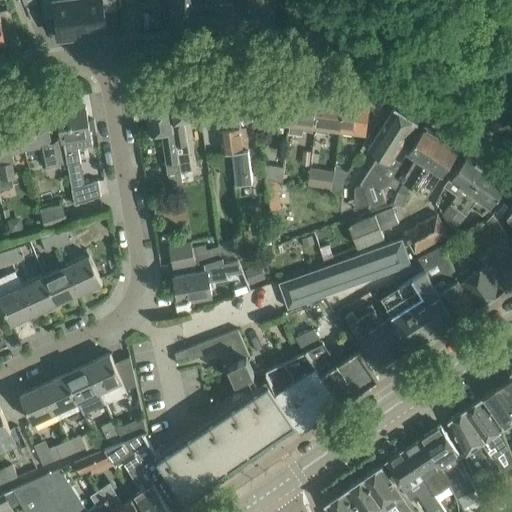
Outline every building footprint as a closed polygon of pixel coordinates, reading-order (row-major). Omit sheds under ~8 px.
[(41,0),(44,18),(56,17),(59,38),(68,37),(68,40),(83,38),(79,0),(41,0)] [(79,0),(83,38),(98,36),(98,33),(107,32),(104,11),(117,10),(115,0),(79,0)] [(171,0),(171,1),(165,1),(165,15),(172,15),(172,30),(200,30),(201,24),(199,24),(198,4),(207,4),(206,0),(171,0)] [(206,0),(207,4),(198,4),(199,24),(201,24),(200,30),(201,30),(201,29),(234,29),(233,0),(206,0)] [(233,0),(234,29),(254,28),(252,0),(233,0)] [(266,28),(266,27),(275,27),(274,0),(252,0),(254,28),(266,28)] [(246,85),(224,87),(226,98),(227,118),(228,130),(231,151),(233,151),(236,182),(251,180),(248,149),(246,125),(241,126),(240,117),(249,117),(248,105),(246,85)] [(202,89),(204,109),(205,120),(217,119),(218,129),(221,152),(231,151),(228,130),(227,118),(226,98),(224,87),(202,89)] [(268,87),(265,107),(264,119),(289,122),(293,91),(268,87)] [(195,118),(191,89),(167,92),(172,131),(174,130),(181,171),(192,169),(184,120),(195,118)] [(289,122),(288,132),(302,134),(302,129),(313,130),(313,125),(315,113),(317,94),(293,91),(289,122)] [(167,173),(181,171),(174,130),(172,131),(167,92),(144,95),(150,134),(161,133),(167,173)] [(329,127),(340,128),(343,97),(321,94),(316,131),(328,132),(329,127)] [(340,128),(366,131),(370,100),(343,97),(340,128)] [(86,106),(58,110),(61,130),(67,163),(74,162),(79,161),(77,147),(92,144),(90,134),(96,133),(94,119),(88,120),(86,106)] [(379,155),(361,182),(361,184),(368,204),(369,207),(386,201),(382,187),(386,186),(388,183),(393,174),(402,162),(394,156),(406,137),(417,121),(395,106),(384,123),(368,148),(379,155)] [(45,112),(17,119),(24,147),(40,143),(44,166),(63,162),(58,138),(51,139),(49,132),(45,112)] [(0,187),(5,187),(4,180),(16,177),(13,163),(15,163),(12,150),(24,147),(17,119),(0,122),(0,187)] [(393,174),(388,183),(398,190),(397,190),(393,203),(401,205),(405,194),(410,186),(442,137),(425,126),(414,142),(407,153),(416,159),(402,180),(393,174)] [(442,137),(410,186),(420,192),(433,171),(441,176),(448,165),(459,148),(442,137)] [(448,223),(487,168),(467,154),(444,186),(457,195),(451,203),(450,202),(442,214),(448,223)] [(266,164),(265,178),(266,178),(267,178),(278,180),(282,181),(283,173),(284,166),(282,166),(266,164)] [(333,174),(330,192),(338,194),(349,171),(341,168),(334,164),(333,171),(334,171),(333,174)] [(487,168),(448,223),(453,231),(466,215),(473,206),(482,213),(491,206),(507,183),(487,168)] [(278,180),(266,178),(268,194),(270,209),(281,208),(279,192),(278,180)] [(78,186),(72,189),(74,204),(101,195),(98,180),(78,186)] [(511,282),(511,190),(498,208),(505,214),(503,216),(511,225),(511,238),(492,213),(467,236),(481,257),(485,263),(494,274),(504,288),(511,282)] [(381,229),(397,222),(391,208),(348,224),(353,235),(380,225),(381,229)] [(437,214),(404,232),(415,252),(448,234),(437,214)] [(353,235),(357,247),(384,236),(381,229),(380,225),(353,235)] [(58,246),(54,233),(53,233),(51,228),(41,232),(42,237),(41,237),(45,250),(58,246)] [(54,233),(58,246),(70,242),(66,229),(54,233)] [(402,237),(279,281),(288,307),(411,264),(402,237)] [(221,244),(220,244),(222,257),(224,263),(237,259),(238,258),(242,256),(238,238),(220,241),(221,244)] [(193,246),(191,246),(190,241),(188,242),(168,246),(173,269),(193,265),(195,265),(196,265),(193,246)] [(196,265),(203,263),(222,257),(220,244),(219,244),(220,245),(207,249),(205,243),(193,246),(196,265)] [(11,263),(24,258),(20,245),(7,250),(11,263)] [(476,307),(456,275),(456,274),(438,246),(418,256),(426,269),(456,316),(458,319),(476,307)] [(11,263),(7,250),(0,252),(0,266),(0,267),(11,263)] [(89,254),(67,264),(79,292),(102,282),(89,254)] [(204,270),(174,276),(179,300),(198,296),(211,294),(209,281),(209,280),(227,277),(227,272),(243,270),(239,261),(224,263),(222,257),(203,263),(204,270)] [(494,274),(485,263),(479,267),(472,257),(463,262),(467,267),(456,274),(456,275),(476,307),(504,288),(494,274)] [(67,264),(44,275),(57,302),(79,292),(67,264)] [(396,282),(382,290),(391,305),(404,297),(427,335),(456,316),(426,269),(398,286),(396,282)] [(44,275),(22,285),(34,312),(57,302),(44,275)] [(22,285),(0,294),(0,297),(12,323),(34,312),(22,285)] [(427,335),(404,297),(391,305),(395,312),(382,321),(371,305),(367,308),(369,311),(357,319),(352,312),(345,316),(378,366),(417,341),(427,335)] [(227,346),(231,344),(231,345),(235,344),(232,338),(241,334),(238,328),(223,334),(227,346)] [(333,355),(323,341),(322,341),(316,328),(297,337),(304,351),(306,350),(308,353),(321,372),(342,402),(378,378),(367,361),(354,341),(333,355)] [(219,348),(227,346),(223,334),(215,337),(219,348)] [(231,345),(235,353),(246,347),(241,334),(232,338),(235,344),(231,345)] [(212,351),(219,348),(215,337),(208,340),(212,351)] [(204,354),(212,351),(208,340),(200,343),(204,354)] [(197,357),(204,354),(200,343),(193,345),(197,357)] [(193,345),(185,348),(188,357),(189,359),(197,357),(193,345)] [(235,353),(238,360),(247,356),(249,354),(246,347),(235,353)] [(174,352),(176,359),(188,357),(185,348),(174,352)] [(301,430),(342,402),(321,372),(308,353),(306,350),(304,351),(266,370),(277,393),(301,430)] [(110,353),(86,363),(100,391),(105,403),(128,392),(126,389),(110,353)] [(159,457),(145,436),(143,433),(147,431),(147,430),(145,431),(141,433),(164,469),(184,498),(197,489),(194,484),(202,479),(205,483),(219,474),(216,469),(224,464),(227,468),(241,459),(238,454),(246,449),(249,453),(263,444),(259,440),(268,434),(271,438),(295,422),(277,393),(266,370),(265,367),(254,372),(247,356),(238,360),(228,365),(235,381),(247,376),(257,390),(159,457)] [(86,363),(65,373),(81,409),(83,413),(105,403),(100,391),(86,363)] [(81,409),(65,373),(42,384),(55,412),(56,412),(59,419),(81,409)] [(511,375),(499,384),(511,404),(511,375)] [(42,384),(20,394),(33,422),(55,412),(42,384)] [(511,404),(499,384),(479,398),(500,429),(511,421),(511,445),(511,404)] [(511,455),(500,429),(479,398),(464,408),(485,439),(481,442),(498,468),(495,470),(497,475),(511,465),(511,455)] [(123,440),(141,433),(145,431),(139,403),(127,408),(129,413),(126,414),(125,414),(113,419),(123,440)] [(0,437),(11,432),(0,408),(0,437)] [(494,477),(497,475),(495,470),(498,468),(481,442),(485,439),(464,408),(448,419),(462,450),(463,454),(474,480),(476,479),(475,477),(489,468),(494,477)] [(113,419),(101,424),(106,438),(118,433),(122,440),(104,448),(123,440),(113,419)] [(440,424),(420,438),(439,466),(447,479),(449,483),(457,497),(476,488),(462,459),(464,458),(463,454),(462,450),(459,452),(440,424)] [(86,447),(80,433),(68,439),(73,452),(86,447)] [(104,448),(111,460),(115,466),(123,462),(141,489),(134,493),(146,511),(176,511),(188,504),(184,498),(164,469),(141,433),(123,440),(104,448)] [(434,494),(449,483),(447,479),(439,466),(420,438),(403,450),(423,479),(421,480),(423,484),(426,482),(434,494)] [(55,459),(49,447),(45,439),(34,444),(43,464),(55,459)] [(68,439),(56,444),(61,457),(73,452),(68,439)] [(92,467),(91,468),(111,460),(104,448),(87,455),(92,467)] [(431,511),(446,511),(434,494),(426,482),(423,484),(421,480),(423,479),(403,450),(386,461),(411,498),(418,493),(431,511)] [(91,468),(92,467),(87,455),(74,460),(79,473),(91,468)] [(6,481),(18,476),(12,463),(0,468),(6,481)] [(385,511),(413,511),(381,464),(362,478),(385,511)] [(18,497),(26,511),(91,511),(89,509),(88,509),(60,467),(36,477),(12,488),(18,497)] [(385,511),(362,478),(344,490),(358,511),(385,511)] [(116,511),(142,511),(132,496),(123,502),(109,481),(100,487),(116,511)] [(91,511),(116,511),(100,487),(90,494),(96,504),(89,509),(91,511)] [(0,506),(7,503),(18,497),(12,488),(0,493),(0,506)] [(358,511),(344,490),(325,503),(329,511),(358,511)]
